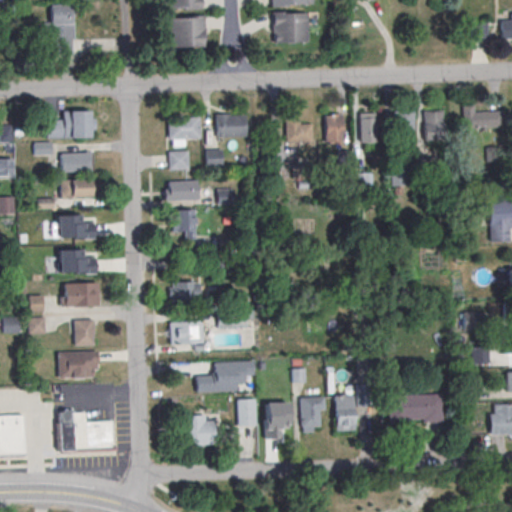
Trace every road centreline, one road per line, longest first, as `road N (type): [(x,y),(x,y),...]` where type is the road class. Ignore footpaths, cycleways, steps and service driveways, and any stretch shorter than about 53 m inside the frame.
road 1 (residential): [(511,72),(0,90)]
road 2 (residential): [(126,506),(139,451),(120,0)]
road 3 (residential): [(511,460),(161,479),(126,506)]
road 4 (tertiary): [(141,511),(74,495),(0,493)]
